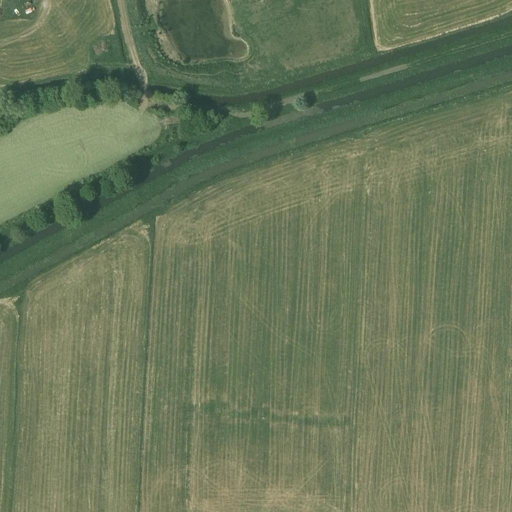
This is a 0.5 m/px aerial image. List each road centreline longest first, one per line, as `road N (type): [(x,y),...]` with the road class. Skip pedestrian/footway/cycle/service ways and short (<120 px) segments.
road 1 (track): [(511,61),(221,153),(0,272)]
road 2 (track): [(141,101),(250,114),(511,35)]
